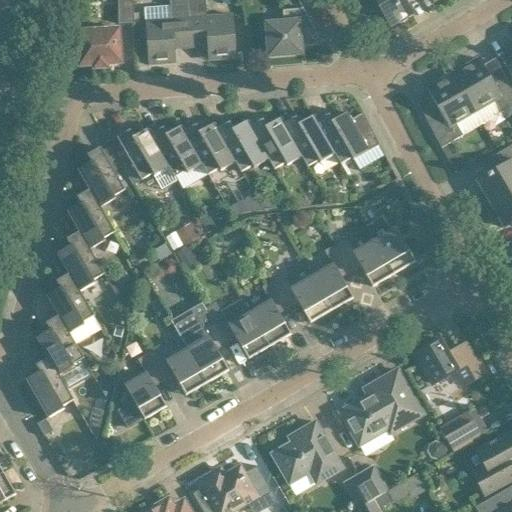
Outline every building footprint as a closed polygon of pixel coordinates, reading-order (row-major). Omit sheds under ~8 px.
[(118,0),(119,24),(134,24),(133,0),(118,0)] [(156,8),(144,8),(145,22),(148,66),(167,64),(176,64),(176,60),(175,49),(191,48),(187,0),(169,0),(170,6),(156,8)] [(205,0),(187,0),(191,48),(207,47),(208,58),(208,61),(217,61),(236,59),(233,15),(207,17),(205,0)] [(374,0),(390,27),(397,23),(400,24),(408,20),(409,16),(412,14),(404,0),(374,0)] [(266,24),(269,57),(301,54),(301,47),(321,45),(322,47),(323,46),(302,8),(301,8),(302,9),(283,11),(284,23),(266,24)] [(79,67),(93,66),(93,70),(108,69),(107,65),(122,64),(119,28),(76,31),(77,41),(74,41),(75,58),(78,58),(79,67)] [(479,59),(453,74),(475,112),(494,101),(501,114),(511,107),(511,88),(505,77),(493,84),(479,59)] [(426,89),(441,114),(427,122),(441,148),(463,136),(456,123),(475,112),(453,74),(426,89)] [(314,116),(313,116),(341,165),(352,158),(353,161),(369,151),(379,145),(363,113),(351,120),(347,113),(338,119),(333,122),(329,115),(317,121),(314,116)] [(284,124),(281,119),(280,119),(308,167),(319,161),(320,163),(335,155),(341,165),(313,116),(300,124),(296,117),(284,124)] [(247,122),(275,170),(285,164),(287,166),(302,157),(308,167),(280,119),(266,127),(262,120),(251,127),(247,121),(247,122)] [(214,124),(242,172),(252,166),(254,169),(268,160),(274,170),(275,170),(247,122),(233,130),(229,123),(218,129),(214,124)] [(220,171),(235,163),(241,173),(242,172),(214,124),(200,132),(196,125),(184,132),(181,127),(209,175),(219,169),(220,171)] [(209,175),(181,127),(167,135),(163,128),(151,135),(148,129),(147,130),(175,178),(186,172),(187,174),(202,165),(208,175),(209,175)] [(130,131),(117,138),(119,142),(131,162),(142,181),(153,174),(154,176),(161,189),(177,180),(175,178),(147,130),(139,135),(134,137),(130,131)] [(479,194),(488,206),(511,192),(511,145),(493,157),(500,168),(477,181),(483,191),(479,194)] [(87,155),(91,162),(78,170),(114,233),(115,232),(100,208),(115,199),(114,197),(125,190),(100,148),(87,155)] [(104,239),(114,233),(78,170),(77,171),(89,191),(77,197),(81,204),(67,212),(104,275),(105,275),(90,250),(105,241),(104,239)] [(184,203),(184,191),(162,191),(162,204),(184,203)] [(511,192),(488,206),(494,220),(499,218),(505,228),(511,223),(511,192)] [(57,254),(94,317),(80,292),(95,283),(93,281),(104,275),(67,212),(67,213),(78,233),(67,239),(71,246),(57,254)] [(391,232),(382,217),(366,227),(375,241),(375,242),(394,275),(415,262),(396,229),(391,232)] [(406,224),(418,246),(429,240),(417,218),(406,224)] [(373,287),(394,275),(375,242),(354,254),(346,239),(335,245),(348,267),(358,261),(373,287)] [(338,273),(348,267),(335,245),(324,251),(333,266),(312,278),(332,311),(353,299),(338,273)] [(93,317),(94,317),(57,254),(57,255),(68,275),(56,281),(60,288),(47,296),(83,359),(84,359),(76,345),(101,330),(93,317)] [(295,298),(310,323),(332,311),(312,278),(305,265),(285,277),(284,275),(273,281),(286,303),(295,298)] [(271,302),(250,314),(270,347),(291,335),(276,309),(286,303),(273,281),(262,288),(271,302)] [(46,323),(50,330),(37,338),(73,401),(74,401),(59,376),(74,367),(73,365),(83,359),(47,296),(46,297),(58,317),(46,323)] [(270,347),(250,314),(242,300),(211,318),(223,339),(233,334),(248,360),(270,347)] [(172,321),(171,322),(188,350),(207,383),(229,371),(214,345),(223,339),(211,318),(207,311),(202,303),(201,304),(205,311),(195,317),(198,321),(178,332),(172,321)] [(116,326),(114,336),(122,338),(124,328),(116,326)] [(63,407),(73,401),(37,338),(36,339),(48,359),(36,365),(40,372),(26,381),(48,419),(64,409),(63,407)] [(416,354),(433,384),(457,370),(466,384),(486,372),(477,358),(474,360),(465,345),(449,355),(441,340),(416,354)] [(171,370),(186,396),(207,383),(188,350),(168,362),(159,347),(148,354),(161,376),(171,370)] [(151,381),(161,376),(148,354),(138,360),(146,375),(125,387),(134,402),(118,411),(128,428),(144,419),(144,420),(167,407),(151,381)] [(351,400),(344,404),(343,410),(339,412),(359,447),(388,430),(390,434),(424,415),(400,374),(386,382),(384,378),(364,390),(368,396),(356,403),(351,400)] [(46,419),(37,424),(44,436),(53,431),(46,419)] [(473,420),(446,436),(455,452),(482,436),(480,433),(473,420)] [(296,434),(299,439),(289,445),(285,444),(278,448),(278,451),(272,455),(289,485),(310,473),(317,484),(343,469),(316,422),(296,434)] [(485,496),(506,484),(511,480),(511,466),(511,431),(476,451),(485,467),(472,473),(485,496)] [(201,488),(192,493),(202,511),(224,511),(231,508),(233,511),(247,504),(251,511),(255,511),(263,508),(264,510),(278,502),(271,490),(257,467),(245,474),(240,467),(226,475),(222,467),(213,473),(197,482),(201,488)] [(359,476),(374,500),(387,492),(373,468),(359,476)] [(3,473),(0,475),(0,504),(16,495),(3,473)] [(359,476),(346,484),(359,508),(374,500),(359,476)] [(511,511),(511,486),(475,508),(477,511),(511,511)] [(374,500),(379,509),(394,501),(388,491),(387,492),(374,500)] [(169,498),(157,505),(145,511),(193,511),(185,497),(173,504),(169,498)] [(380,511),(379,509),(374,500),(359,508),(356,510),(357,510),(358,510),(359,511),(380,511)]
